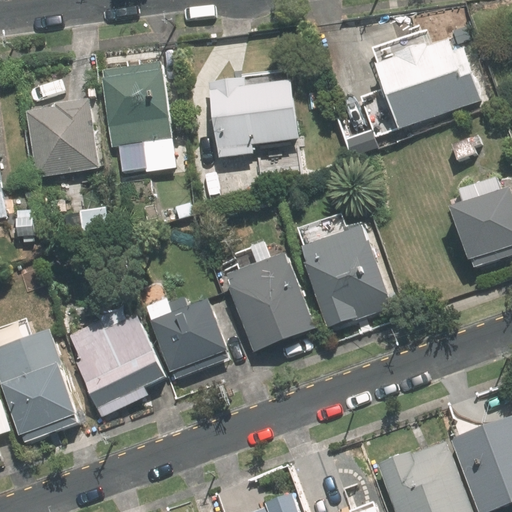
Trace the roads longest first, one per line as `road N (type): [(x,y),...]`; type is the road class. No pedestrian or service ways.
road 1 (residential): [(11,511),(511,332)]
road 2 (residential): [(133,0),(0,18)]
